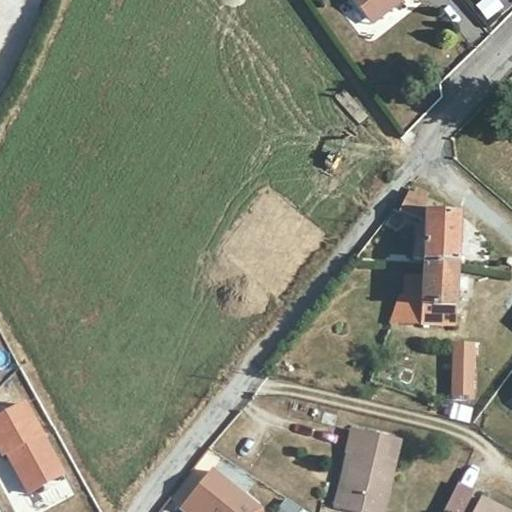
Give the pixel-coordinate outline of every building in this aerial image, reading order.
[(334,0),(357,27),(392,0),(334,0)] [(489,22),(506,8),(499,0),(483,0),(476,7),(489,22)] [(418,241),(414,270),(454,274),(456,228),(431,225),(431,212),(402,195),(387,215),(418,241)] [(454,274),(414,270),(411,294),(395,294),(381,333),(450,335),(454,274)] [(466,358),(448,358),(449,408),(465,409),(466,358)] [(27,406),(0,421),(0,447),(6,457),(9,455),(31,495),(66,475),(27,406)] [(381,511),(395,438),(345,428),(331,507),(361,511),(381,511)] [(468,465),(462,483),(475,488),(481,470),(468,465)] [(260,511),(260,509),(210,472),(180,510),(181,511),(260,511)] [(447,511),(468,511),(472,488),(452,484),(447,511)] [(7,496),(4,509),(15,511),(28,511),(31,502),(7,496)] [(511,511),(481,496),(473,511),(511,511)] [(302,511),(303,510),(286,501),(280,511),(302,511)]
